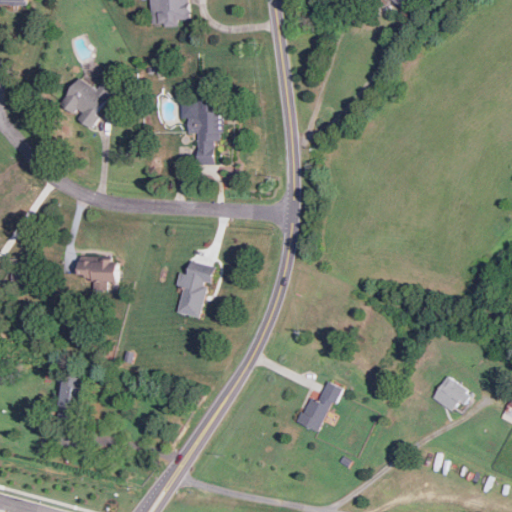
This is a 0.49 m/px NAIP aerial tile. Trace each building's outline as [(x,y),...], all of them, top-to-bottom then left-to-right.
[(194,0),(153,0),(154,25),(180,24),(180,18),(195,18),(194,0)] [(395,0),(409,9),(415,0),(395,0)] [(94,126),(116,90),(103,83),(100,88),(81,76),(63,106),(94,126)] [(200,163),(221,163),(222,102),(217,102),(217,94),(200,94),(200,163)] [(121,281),(121,260),(83,260),(83,281),(121,281)] [(204,317),(214,273),(191,268),(189,273),(183,272),(180,285),(187,287),(181,312),(204,317)] [(89,378),(66,375),(59,424),(82,427),(89,378)] [(456,411),(471,390),(450,376),(436,397),(456,411)] [(336,401),(323,393),(320,399),(314,395),(300,420),(319,431),(336,401)]
